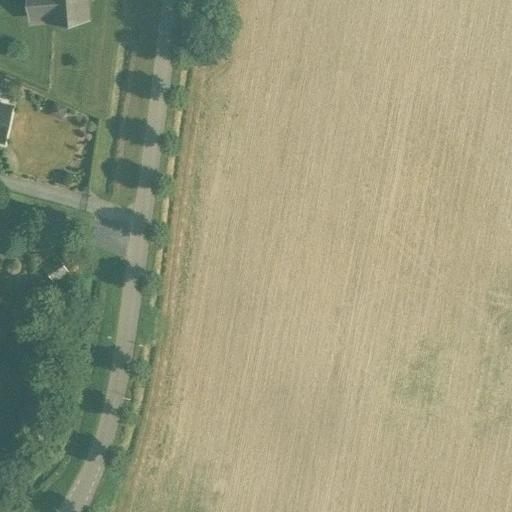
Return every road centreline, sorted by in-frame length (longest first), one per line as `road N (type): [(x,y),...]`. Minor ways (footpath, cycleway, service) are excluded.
road 1 (unclassified): [(68,511),(115,397),(170,0)]
road 2 (unknown): [(139,221),(0,187)]
